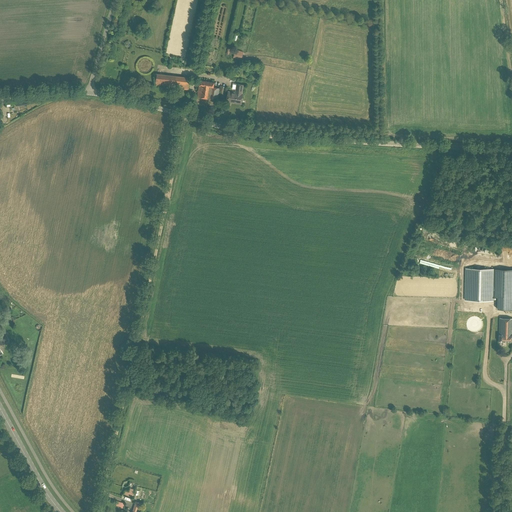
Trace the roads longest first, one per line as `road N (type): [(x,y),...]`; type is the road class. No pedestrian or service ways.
road 1 (tertiary): [(88,93),(284,137),(511,150)]
road 2 (track): [(185,115),(98,511)]
road 3 (secondary): [(60,511),(0,408)]
